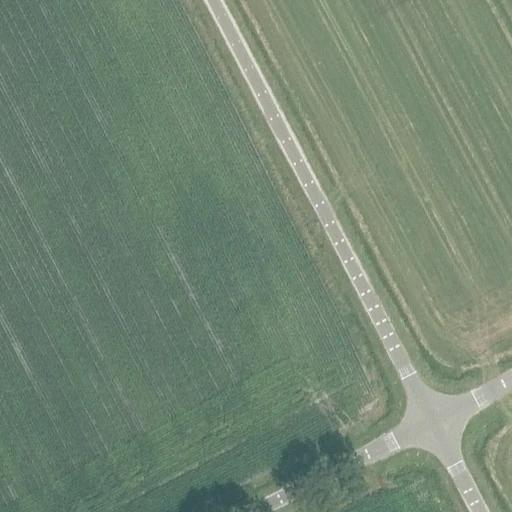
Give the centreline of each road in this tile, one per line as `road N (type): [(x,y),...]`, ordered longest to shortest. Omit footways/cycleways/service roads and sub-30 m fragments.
road 1 (unclassified): [(433,422),(214,0)]
road 2 (unclassified): [(257,511),(433,422)]
